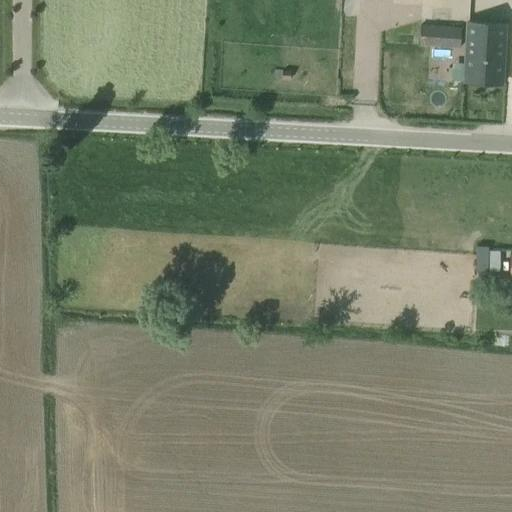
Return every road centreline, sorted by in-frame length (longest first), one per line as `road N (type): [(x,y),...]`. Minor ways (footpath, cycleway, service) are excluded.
road 1 (tertiary): [(511,148),(0,124)]
road 2 (unknown): [(493,147),(511,0)]
